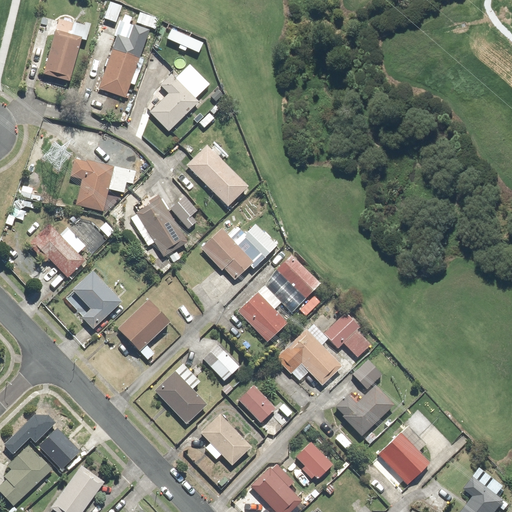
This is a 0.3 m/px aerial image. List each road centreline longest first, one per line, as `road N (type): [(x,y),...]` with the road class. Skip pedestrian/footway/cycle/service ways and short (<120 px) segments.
road 1 (residential): [(47,357),(195,511)]
road 2 (unknown): [(0,113),(15,105),(46,109),(120,129),(168,171)]
road 3 (unknown): [(103,415),(234,289)]
road 4 (unknown): [(209,511),(325,395)]
